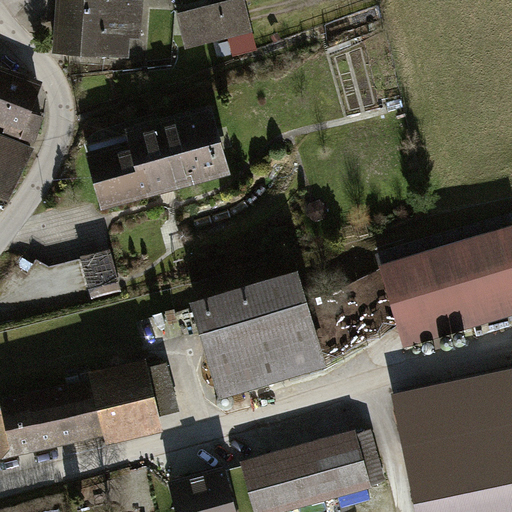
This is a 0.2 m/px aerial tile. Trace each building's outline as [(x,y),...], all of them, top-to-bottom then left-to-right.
[(140,0),(60,0),(58,51),(125,55),(126,34),(139,35),(140,0)] [(240,0),(211,0),(181,10),(193,48),(250,30),(240,0)] [(0,119),(14,125),(11,130),(36,140),(45,116),(30,110),(39,89),(14,76),(14,77),(0,70),(0,119)] [(217,88),(102,122),(127,203),(241,169),(217,88)] [(0,191),(12,195),(31,150),(0,135),(0,191)] [(511,229),(403,260),(425,339),(511,314),(511,229)] [(112,248),(81,258),(95,299),(126,289),(112,248)] [(211,289),(239,384),(338,355),(309,259),(211,289)] [(145,373),(0,405),(0,457),(156,423),(145,373)] [(262,454),(280,508),(396,470),(378,416),(262,454)] [(234,511),(223,470),(172,483),(179,511),(234,511)]
